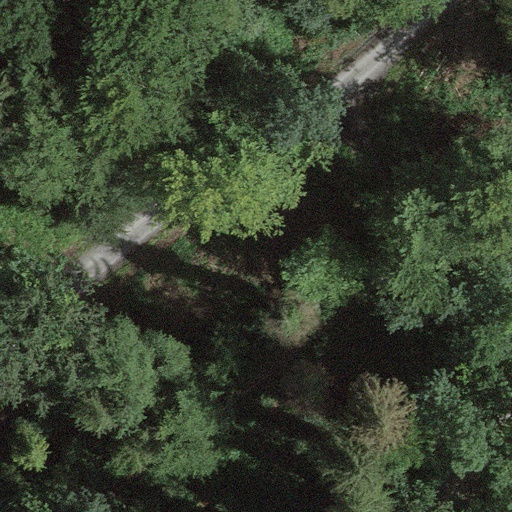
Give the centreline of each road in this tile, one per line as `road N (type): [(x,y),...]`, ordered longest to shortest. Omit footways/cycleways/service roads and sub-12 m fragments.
road 1 (track): [(455,0),(331,109),(101,253),(0,364)]
road 2 (unknown): [(511,289),(240,511)]
